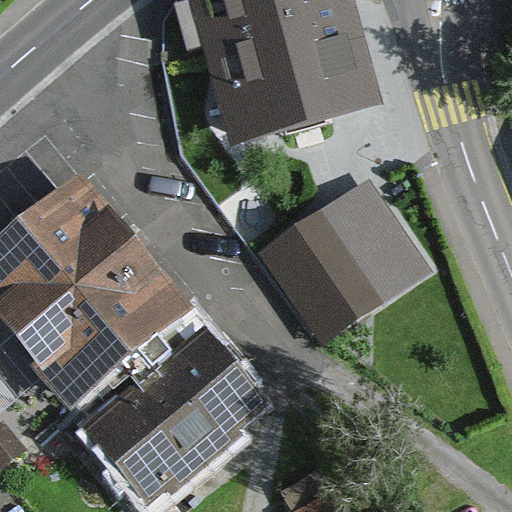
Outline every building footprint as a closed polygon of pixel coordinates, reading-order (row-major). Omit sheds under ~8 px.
[(357,0),(181,0),(202,76),(223,156),(387,112),(364,25),(357,0)] [(23,236),(0,255),(0,354),(61,429),(185,329),(75,194),(23,236)] [(349,200),(257,262),(316,349),(408,287),(349,200)] [(264,419),(204,346),(86,441),(143,511),(148,511),(191,478),(264,419)] [(0,436),(13,458),(44,439),(25,408),(0,423),(0,436)]
